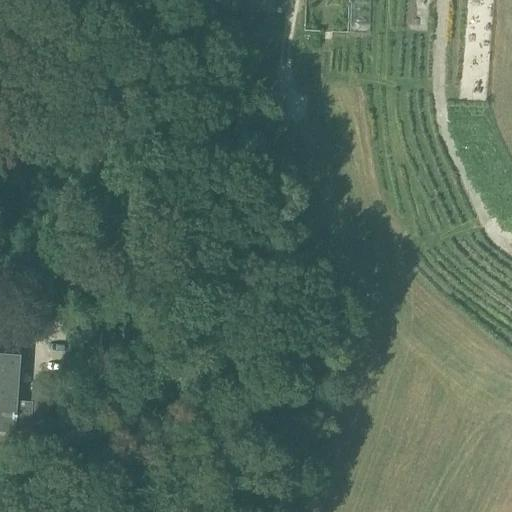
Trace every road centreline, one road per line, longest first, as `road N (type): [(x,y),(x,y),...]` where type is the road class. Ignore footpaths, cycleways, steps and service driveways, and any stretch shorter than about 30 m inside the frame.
road 1 (track): [(154,263),(210,511)]
road 2 (track): [(0,336),(24,340),(154,263)]
